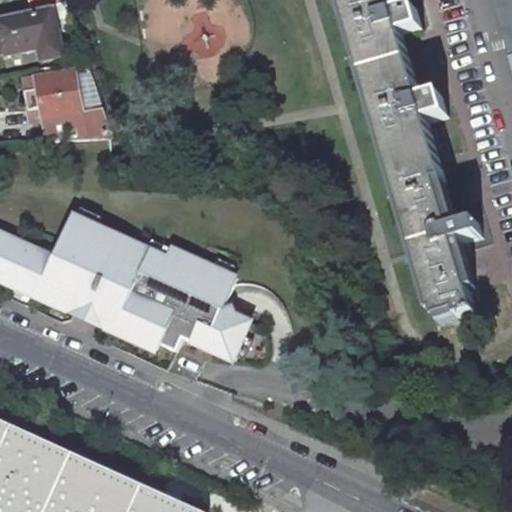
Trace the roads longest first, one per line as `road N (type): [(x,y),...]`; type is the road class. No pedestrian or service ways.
road 1 (residential): [(511,430),(424,421),(230,379),(210,387),(193,421)]
road 2 (unclassified): [(0,335),(193,421)]
road 3 (unclassified): [(193,421),(383,511)]
road 4 (residential): [(474,0),(511,123)]
